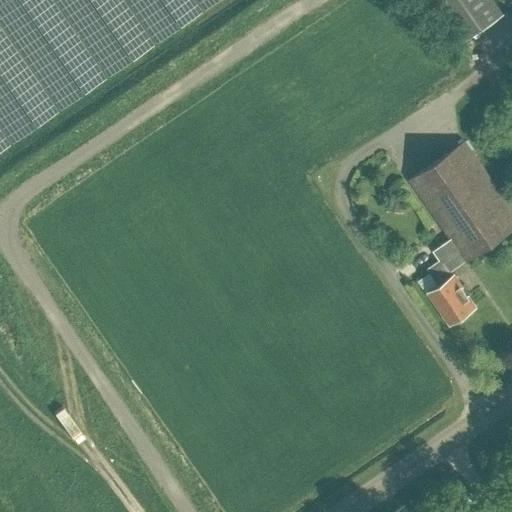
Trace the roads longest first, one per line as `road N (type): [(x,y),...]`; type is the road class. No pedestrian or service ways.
road 1 (unknown): [(482,416),(327,183),(511,45)]
road 2 (unknown): [(0,212),(322,0)]
road 3 (unknown): [(189,511),(0,241)]
road 4 (tertiary): [(344,511),(511,395)]
